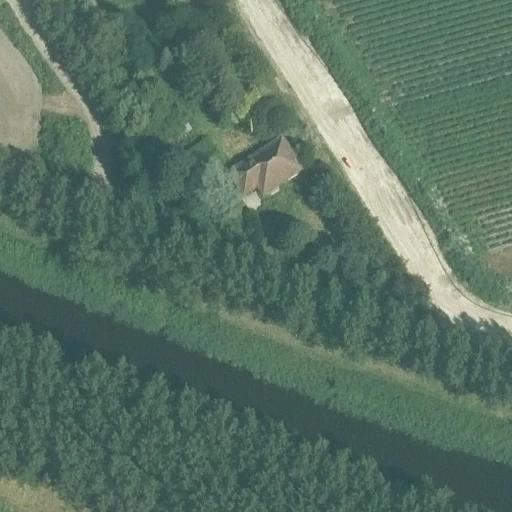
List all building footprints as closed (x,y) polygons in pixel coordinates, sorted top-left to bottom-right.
[(203,0),(177,0),(192,24),(211,12),(203,0)] [(223,0),(210,0),(221,20),(232,14),(223,0)] [(163,87),(148,96),(157,113),(151,116),(153,119),(148,122),(155,135),(161,131),(170,146),(193,133),(182,115),(180,116),(163,87)] [(255,111),(241,121),(248,131),(263,122),(255,111)] [(282,141),(229,176),(244,199),(258,190),(264,199),(279,192),(279,189),(303,173),(282,141)] [(179,155),(162,167),(180,191),(221,164),(207,142),(182,159),(179,155)]
